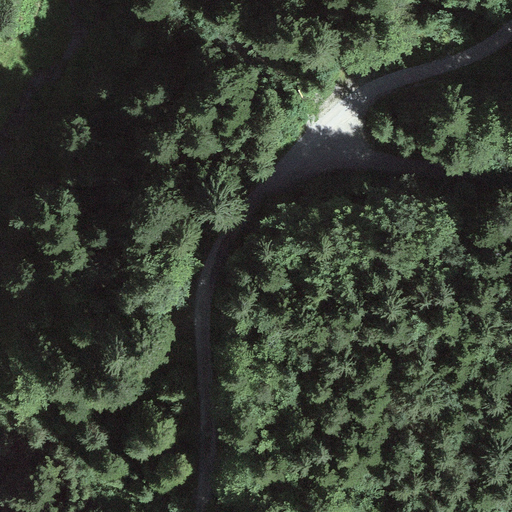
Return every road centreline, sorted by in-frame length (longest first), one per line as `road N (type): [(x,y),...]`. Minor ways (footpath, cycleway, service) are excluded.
road 1 (track): [(511,33),(467,60),(358,90),(256,193),(225,237),(199,304),(207,448),(200,511)]
road 2 (track): [(511,169),(455,172),(291,157)]
